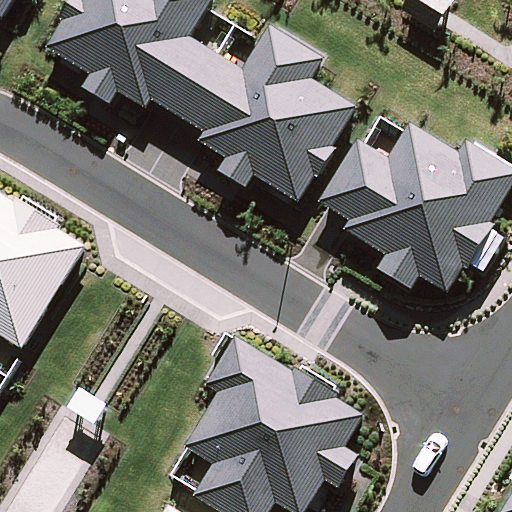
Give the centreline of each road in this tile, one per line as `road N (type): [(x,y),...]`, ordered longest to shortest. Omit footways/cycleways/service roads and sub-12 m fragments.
road 1 (residential): [(0,108),(470,395)]
road 2 (residential): [(470,395),(399,511)]
